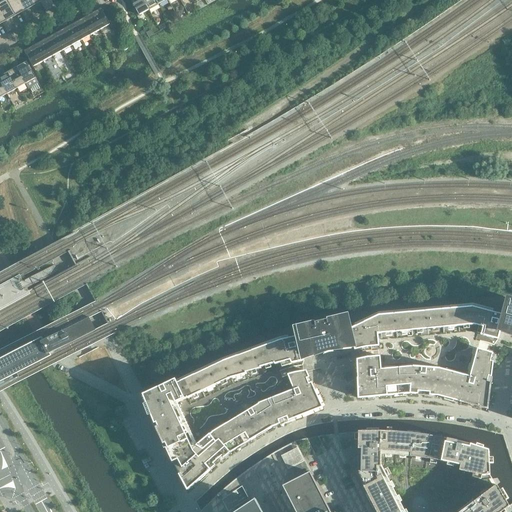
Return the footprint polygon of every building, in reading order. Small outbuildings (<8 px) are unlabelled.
[(6,0),(0,3),(0,10),(11,31),(15,29),(10,19),(16,16),(6,0)] [(19,0),(6,0),(16,16),(21,13),(27,22),(30,20),(19,0)] [(31,0),(19,0),(30,20),(34,18),(29,9),(35,5),(31,0)] [(44,0),(31,0),(35,5),(40,2),(46,12),(49,10),(44,0)] [(44,0),(49,10),(53,8),(53,7),(48,0),(44,0)] [(130,0),(139,16),(149,10),(143,0),(130,0)] [(143,0),(149,10),(159,5),(155,0),(143,0)] [(86,5),(100,31),(110,26),(101,9),(93,13),(88,3),(86,5)] [(82,19),(91,36),(100,31),(86,5),(84,6),(89,15),(82,19)] [(0,10),(0,24),(3,23),(8,33),(11,31),(0,10)] [(67,15),(82,41),(91,36),(82,19),(74,24),(69,14),(67,15)] [(63,30),(72,47),(82,41),(67,15),(65,16),(71,26),(63,30)] [(48,25),(62,52),(72,47),(63,30),(55,34),(50,24),(48,25)] [(44,40),(53,57),(62,52),(48,25),(46,26),(52,36),(44,40)] [(31,34),(29,35),(44,62),(53,57),(44,40),(36,44),(31,34)] [(33,47),(25,51),(34,68),(44,62),(29,35),(27,36),(33,47)] [(26,84),(29,89),(39,83),(31,69),(27,62),(19,66),(16,62),(13,64),(15,69),(17,68),(26,84)] [(8,73),(17,89),(26,84),(17,68),(15,69),(8,73)] [(0,81),(7,94),(17,89),(8,73),(0,77),(0,76),(0,81)] [(494,350),(494,346),(496,343),(498,340),(501,331),(505,316),(492,313),(493,309),(473,303),(380,312),(355,324),(356,327),(350,330),(355,347),(355,350),(359,350),(359,353),(360,353),(360,356),(360,360),(359,360),(358,360),(358,368),(358,374),(358,378),(359,395),(359,398),(362,398),(364,398),(366,398),(374,397),(377,397),(380,397),(387,396),(390,396),(392,395),(406,394),(408,394),(411,394),(418,394),(421,395),(423,395),(425,395),(432,396),(434,396),(437,396),(438,396),(440,397),(443,397),(456,401),(458,401),(461,402),(468,404),(470,405),(473,405),(474,406),(482,408),(484,408),(487,409),(488,409),(488,404),(489,400),(490,393),(491,383),(492,373),(493,370),(493,362),(494,355),(494,354),(493,354),(494,350)] [(511,304),(508,304),(505,316),(501,331),(507,333),(511,335),(511,304)] [(0,381),(108,324),(101,311),(0,361),(0,381)] [(314,328),(297,332),(299,337),(304,359),(310,357),(316,355),(324,353),(325,352),(325,351),(328,350),(333,349),(333,350),(334,350),(335,350),(340,349),(342,349),(342,348),(346,348),(355,347),(350,330),(348,320),(331,324),(332,325),(329,325),(328,321),(316,324),(317,328),(315,329),(314,328)] [(304,359),(299,337),(289,339),(288,335),(281,337),(255,347),(222,359),(180,379),(177,380),(153,391),(144,395),(148,404),(149,408),(151,412),(156,424),(159,432),(160,434),(163,440),(167,448),(167,449),(169,453),(172,460),(173,462),(175,465),(186,487),(188,490),(192,487),(195,484),(207,474),(211,470),(221,462),(226,457),(231,453),(235,450),(246,443),(251,440),(255,438),(262,434),(265,432),(274,427),(278,425),(291,420),(296,418),(306,414),(308,414),(309,413),(316,411),(318,410),(320,409),(323,408),(322,404),(321,403),(317,393),(315,389),(308,375),(307,371),(306,371),(305,371),(292,376),(283,379),(282,376),(281,373),(303,365),(304,363),(304,361),(304,359)] [(357,432),(357,433),(357,449),(359,449),(359,451),(359,455),(359,459),(359,465),(359,468),(359,471),(357,472),(364,487),(365,488),(368,493),(368,495),(369,494),(371,500),(372,501),(375,507),(375,508),(377,511),(506,511),(507,511),(505,510),(510,507),(509,506),(497,485),(496,486),(494,487),(459,511),(402,511),(380,466),(380,455),(421,460),(449,466),(490,475),(489,451),(471,445),(449,439),(437,437),(430,436),(413,434),(398,432),(383,432),(379,432),(367,432),(360,432),(357,432)] [(220,495),(219,496),(220,498),(221,500),(222,500),(222,499),(228,495),(242,486),(249,499),(235,508),(236,510),(237,511),(330,511),(311,472),(306,463),(305,461),(296,444),(295,443),(287,447),(277,452),(270,456),(260,462),(251,468),(244,474),(238,479),(232,483),(228,487),(224,490),(225,491),(220,495)]
